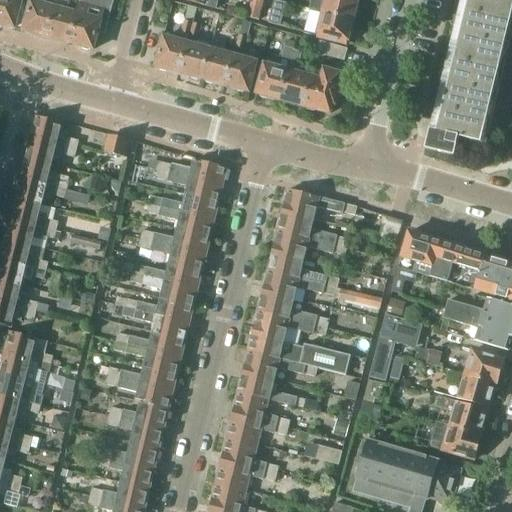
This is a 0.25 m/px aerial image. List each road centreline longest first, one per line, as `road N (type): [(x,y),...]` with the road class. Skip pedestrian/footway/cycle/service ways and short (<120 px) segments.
road 1 (residential): [(175,511),(266,141)]
road 2 (residential): [(365,173),(407,0)]
road 3 (tertiary): [(266,141),(115,97)]
road 4 (tertiary): [(511,218),(365,173)]
